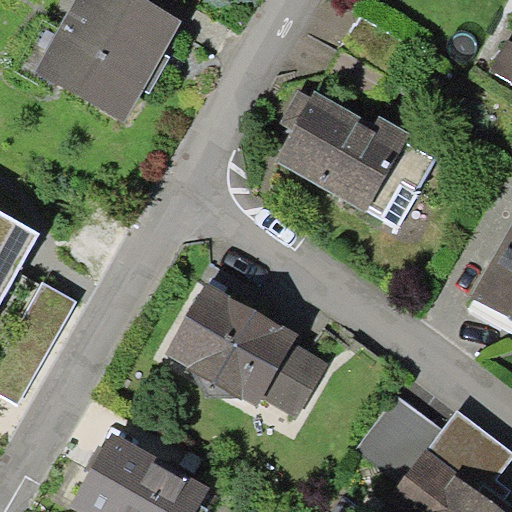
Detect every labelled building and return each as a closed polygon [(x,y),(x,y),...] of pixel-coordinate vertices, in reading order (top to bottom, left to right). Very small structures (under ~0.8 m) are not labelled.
[(182,19),(146,0),(75,0),(36,71),(125,122),(143,90),(163,53),(182,19)] [(415,46),(359,14),(341,46),(386,72),(397,78),(415,46)] [(511,39),(506,36),(488,66),(511,79),(511,39)] [(386,72),(341,46),(321,80),(366,106),(386,72)] [(169,56),(163,53),(143,90),(150,93),(169,56)] [(375,124),(314,90),(310,97),(292,129),(275,159),(368,211),(412,133),(381,115),(375,124)] [(292,129),(310,97),(299,90),(281,122),(292,129)] [(0,396),(18,406),(78,302),(43,282),(41,285),(17,271),(39,231),(0,208),(0,396)] [(511,224),(471,297),(511,320),(511,224)] [(299,334),(207,281),(165,352),(258,406),(262,398),(297,418),(330,362),(294,342),(299,334)] [(442,428),(395,394),(353,451),(400,485),(426,449),(442,428)] [(511,457),(511,450),(457,409),(442,428),(426,449),(499,504),(510,490),(496,479),(511,457)] [(209,487),(112,432),(69,507),(77,511),(194,511),(199,504),(209,487)] [(383,511),(510,511),(499,504),(426,449),(400,485),(381,510),(383,511)]
